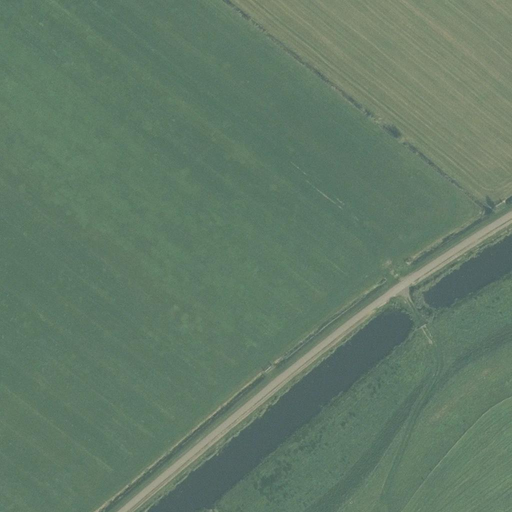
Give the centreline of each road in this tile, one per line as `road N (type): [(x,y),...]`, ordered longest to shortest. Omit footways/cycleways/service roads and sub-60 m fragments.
road 1 (unclassified): [(122,511),(356,319),(511,215)]
road 2 (track): [(386,511),(384,489),(438,364),(402,286)]
